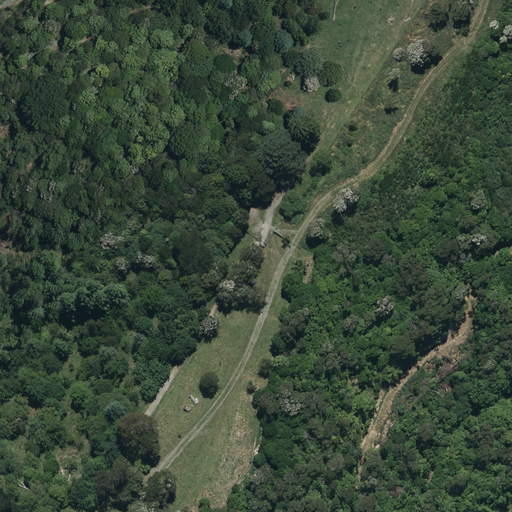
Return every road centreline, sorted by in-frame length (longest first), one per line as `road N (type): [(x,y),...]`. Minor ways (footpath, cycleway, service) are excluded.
road 1 (track): [(134,511),(264,311),(387,40),(414,0)]
road 2 (track): [(55,511),(126,434),(254,237),(262,207)]
